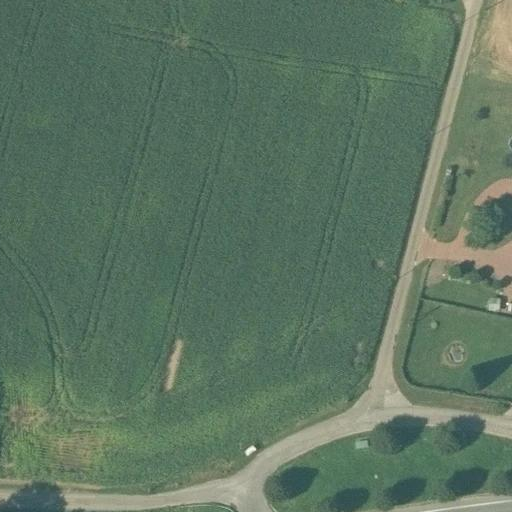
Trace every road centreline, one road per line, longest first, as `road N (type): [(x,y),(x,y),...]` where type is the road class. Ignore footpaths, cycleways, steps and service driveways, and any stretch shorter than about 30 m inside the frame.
road 1 (unclassified): [(244,489),(289,449),(386,410),(511,426)]
road 2 (residential): [(0,501),(127,505),(244,489)]
